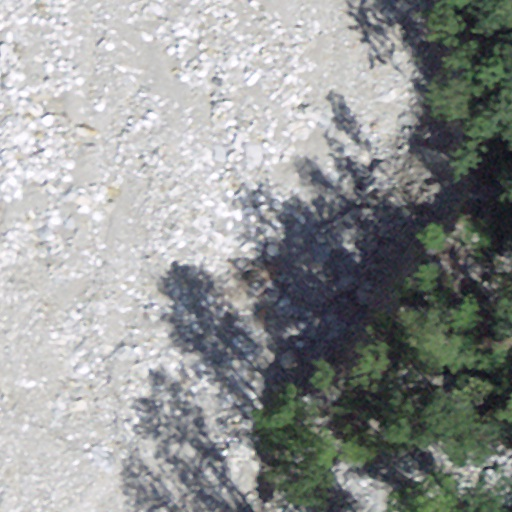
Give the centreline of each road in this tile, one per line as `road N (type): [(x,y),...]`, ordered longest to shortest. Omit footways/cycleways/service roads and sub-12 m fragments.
road 1 (track): [(82,299),(128,242),(206,0)]
road 2 (unclassified): [(102,511),(106,425),(96,323),(65,283),(0,250)]
